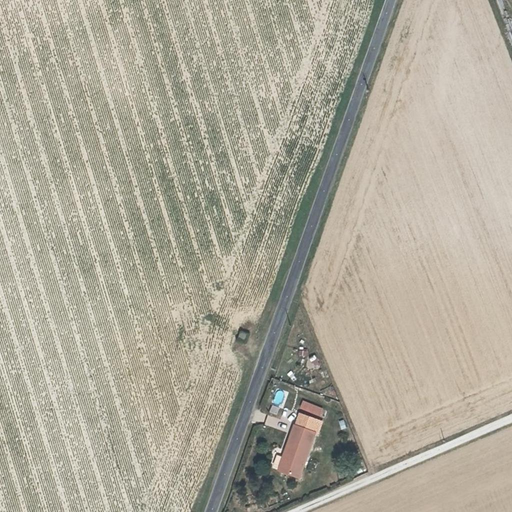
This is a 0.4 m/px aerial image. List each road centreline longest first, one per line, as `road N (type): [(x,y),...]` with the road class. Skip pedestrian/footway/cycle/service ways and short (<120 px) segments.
road 1 (tertiary): [(392,0),(214,511)]
road 2 (track): [(297,511),(511,419)]
